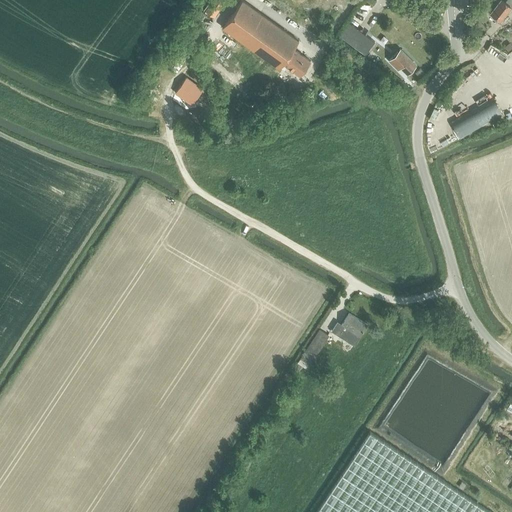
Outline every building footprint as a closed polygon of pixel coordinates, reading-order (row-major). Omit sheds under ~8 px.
[(224,0),(211,0),(205,10),(214,16),(225,0),(224,0)] [(300,75),(306,67),(308,66),(310,63),(310,61),(293,48),(299,41),(242,0),(241,0),(222,27),(279,68),(283,63),(300,75)] [(496,17),(500,20),(511,6),(511,5),(511,0),(506,0),(505,2),(502,0),(499,0),(490,12),(491,13),(491,15),(493,17),(496,17)] [(349,23),(340,35),(365,55),(375,42),(349,23)] [(400,67),(407,74),(416,64),(400,49),(389,61),(398,70),(400,67)] [(419,68),(415,73),(420,78),(424,73),(419,68)] [(186,77),(175,93),(191,104),(202,88),(186,77)] [(452,120),(460,135),(504,113),(496,97),(452,120)] [(366,324),(349,313),(340,326),(336,324),(332,330),(354,344),(366,324)] [(501,434),(510,422),(502,416),(493,429),(501,434)] [(490,511),(370,432),(316,511),(490,511)]
